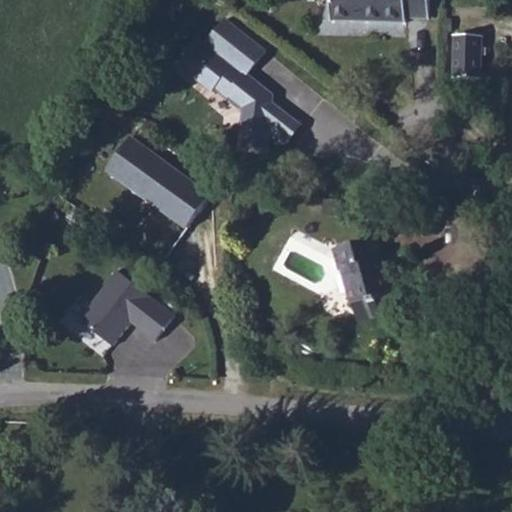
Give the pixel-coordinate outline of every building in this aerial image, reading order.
[(428,25),(430,0),(330,0),(328,21),(405,29),(404,24),(428,25)] [(214,34),(193,58),(228,88),(231,85),(243,96),(245,95),(259,107),(255,129),(260,129),(257,146),(280,150),(281,143),(298,146),(302,142),(284,125),(287,103),(289,96),(261,71),(259,73),(214,34)] [(486,40),(459,37),(453,80),(480,83),(486,40)] [(314,128),(287,103),(284,125),(302,142),(314,128)] [(118,179),(186,230),(213,196),(143,144),(118,179)] [(408,298),(426,292),(409,234),(367,245),(375,269),(378,268),(389,300),(399,296),(402,301),(408,298)] [(82,319),(114,346),(131,325),(156,343),(177,314),(116,271),(82,319)] [(430,305),(426,292),(408,298),(411,311),(430,305)]
